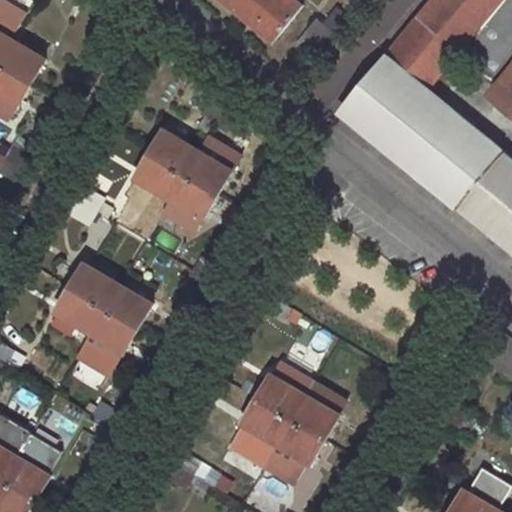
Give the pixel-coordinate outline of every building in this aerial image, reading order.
[(226,0),(243,13),(254,0),(226,0)] [(261,0),(254,0),(243,13),(275,39),(289,22),(261,0)] [(305,4),(299,0),(261,0),(289,22),(305,4)] [(434,0),(389,56),(429,89),(460,52),(502,0),(434,0)] [(501,85),(511,71),(511,0),(502,0),(460,52),(501,85)] [(0,61),(13,39),(0,31),(0,61)] [(47,59),(13,39),(0,61),(33,82),(47,59)] [(367,82),(361,90),(343,112),(460,206),(505,150),(429,89),(389,56),(367,82)] [(0,96),(18,107),(33,82),(0,61),(0,96)] [(511,71),(501,85),(511,93),(511,71)] [(361,90),(367,82),(363,78),(356,86),(361,90)] [(218,91),(201,112),(215,123),(232,102),(218,91)] [(215,123),(226,132),(243,111),(232,102),(215,123)] [(166,132),(152,155),(184,174),(198,150),(166,132)] [(40,157),(16,144),(9,158),(31,172),(40,157)] [(232,170),(198,150),(184,174),(218,194),(232,170)] [(511,156),(505,150),(460,206),(511,249),(511,156)] [(184,174),(152,155),(138,178),(171,197),(184,174)] [(9,158),(1,172),(23,186),(31,172),(9,158)] [(205,217),(218,194),(184,174),(171,197),(205,217)] [(97,212),(105,199),(81,185),(74,198),(97,212)] [(65,212),(89,226),(97,212),(74,198),(65,212)] [(226,270),(202,256),(194,270),(218,284),(226,270)] [(86,264),(73,286),(106,306),(119,284),(86,264)] [(194,270),(187,285),(209,298),(218,284),(194,270)] [(152,304),(119,284),(106,306),(139,326),(152,304)] [(106,306),(73,286),(59,310),(92,330),(106,306)] [(125,350),(139,326),(106,306),(92,330),(78,354),(109,373),(123,349),(125,350)] [(511,341),(502,334),(487,361),(511,381),(511,341)] [(0,359),(7,364),(15,350),(0,341),(0,359)] [(272,375),(258,399),(295,422),(310,397),(272,375)] [(317,384),(310,397),(295,422),(328,441),(342,417),(340,416),(348,403),(317,384)] [(463,393),(455,407),(477,420),(485,407),(463,393)] [(295,422),(258,399),(243,423),(281,446),(295,422)] [(136,422),(113,409),(105,422),(129,435),(136,422)] [(0,414),(0,432),(25,444),(32,428),(0,414)] [(105,422),(97,435),(120,449),(129,435),(105,422)] [(313,466),(328,441),(295,422),(281,446),(266,470),(296,488),(310,464),(313,466)] [(0,446),(0,476),(4,479),(18,456),(0,446)] [(201,463),(178,448),(170,461),(193,476),(201,463)] [(53,477),(18,456),(4,479),(39,500),(53,477)] [(185,490),(193,476),(170,461),(162,475),(185,490)] [(466,491),(454,511),(502,511),(511,496),(511,491),(482,474),(470,494),(466,491)] [(0,509),(4,511),(31,511),(39,500),(4,479),(0,486),(0,509)]
